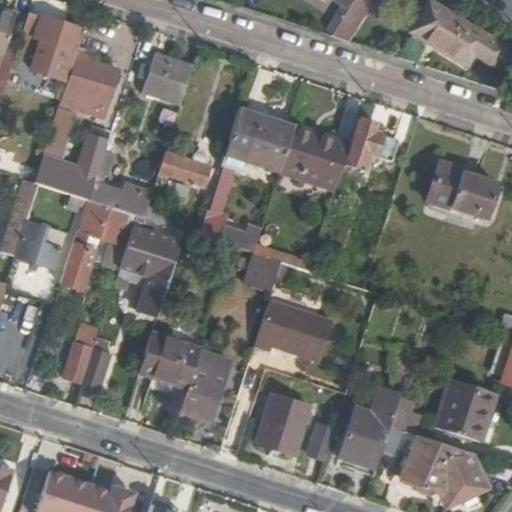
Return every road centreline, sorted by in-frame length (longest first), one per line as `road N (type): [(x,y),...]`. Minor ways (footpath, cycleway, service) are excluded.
road 1 (residential): [(139,0),(511,119)]
road 2 (residential): [(335,511),(0,404)]
